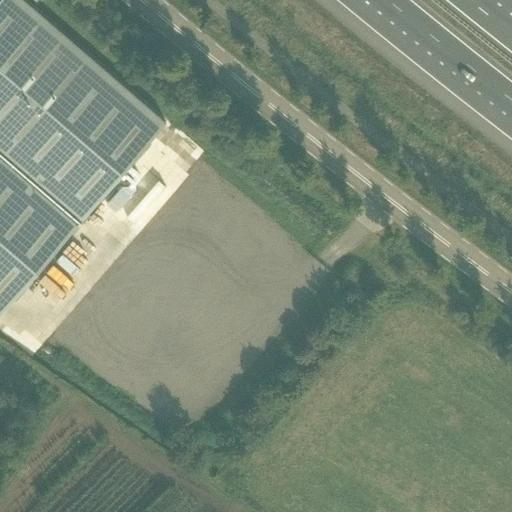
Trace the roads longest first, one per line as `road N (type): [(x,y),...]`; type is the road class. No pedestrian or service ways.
road 1 (tertiary): [(511,289),(339,162),(147,0)]
road 2 (motorway): [(384,0),(511,100)]
